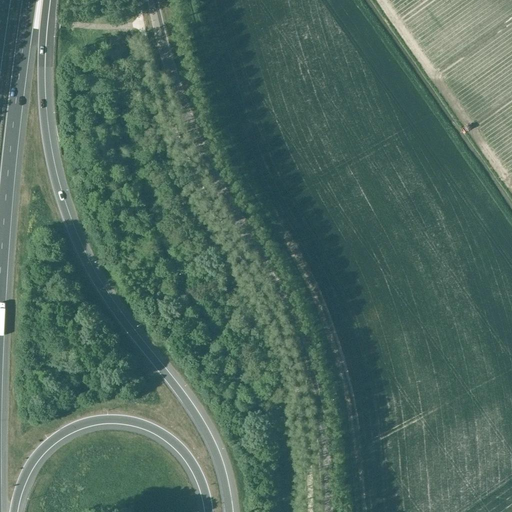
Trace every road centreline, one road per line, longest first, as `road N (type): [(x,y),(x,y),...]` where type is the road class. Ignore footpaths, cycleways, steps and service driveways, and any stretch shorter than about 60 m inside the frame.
road 1 (motorway): [(228,511),(206,431),(118,315),(61,201),(41,89),(47,0)]
road 2 (tertiary): [(327,511),(317,408),(294,326),(188,127),(152,0)]
road 3 (motorway): [(13,511),(44,447),(77,426),(112,419),(144,425),(180,448),(201,479),(209,511)]
road 4 (motorway): [(0,274),(29,0)]
